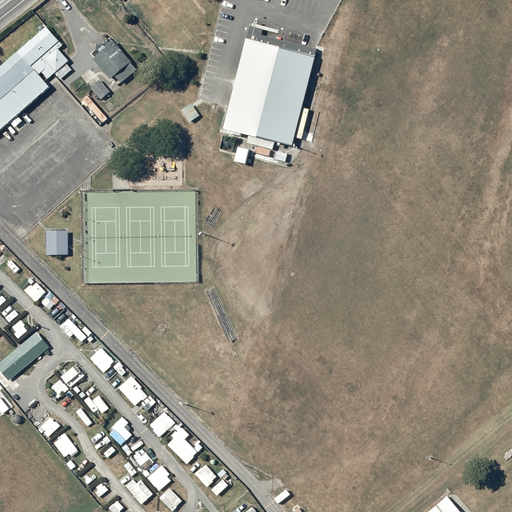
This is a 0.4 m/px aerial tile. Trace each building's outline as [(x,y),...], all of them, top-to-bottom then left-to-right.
[(63,47),(47,29),(0,70),(0,133),(51,88),(46,82),(55,74),(69,62),(58,50),(63,47)] [(283,146),(308,56),(238,37),(226,80),(232,82),(220,129),(283,146)] [(115,42),(94,60),(111,80),(115,77),(121,84),(138,70),(115,42)] [(112,90),(101,77),(90,87),(101,99),(112,90)] [(201,115),(193,103),(184,110),(192,122),(201,115)] [(248,150),(238,148),(234,161),(245,164),(248,150)] [(277,150),(274,158),(286,162),(288,154),(277,150)] [(69,230),(46,230),(47,255),(69,255),(69,230)] [(0,361),(0,382),(9,394),(20,385),(13,377),(49,347),(37,332),(0,361)] [(290,495),(286,489),(274,498),(278,504),(290,495)] [(460,511),(447,496),(428,511),(460,511)]
